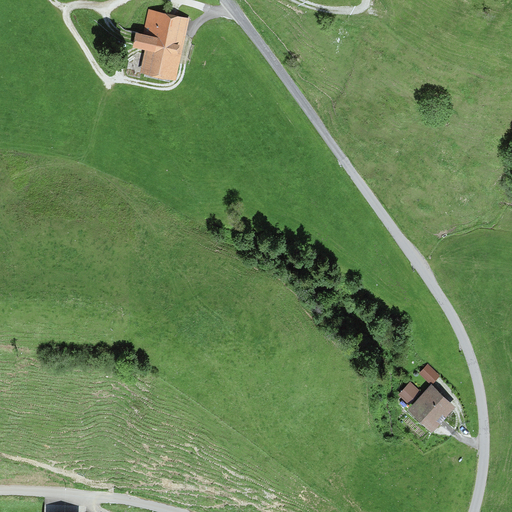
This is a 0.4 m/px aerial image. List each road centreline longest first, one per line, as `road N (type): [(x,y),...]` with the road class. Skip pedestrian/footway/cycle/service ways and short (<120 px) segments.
road 1 (unclassified): [(473,511),(483,419),(464,341),(440,295),(226,0)]
road 2 (residential): [(0,490),(124,499),(178,511)]
road 3 (track): [(108,80),(66,10),(116,0)]
